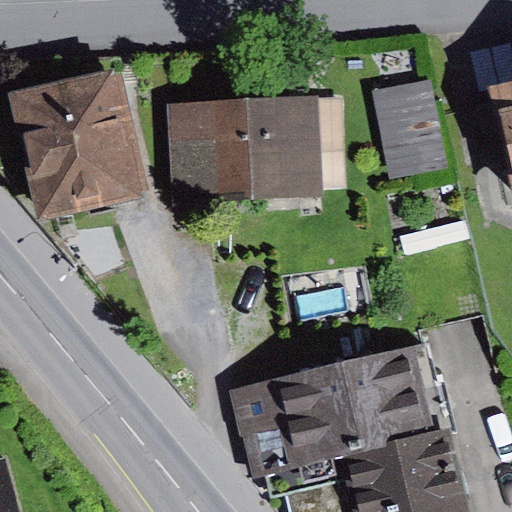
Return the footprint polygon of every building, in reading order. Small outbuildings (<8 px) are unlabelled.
[(113,82),(3,104),(30,235),(140,213),(113,82)] [(511,95),(480,102),(506,222),(511,220),(511,95)] [(312,107),(164,114),(170,215),(317,207),(312,107)] [(244,445),(260,441),(275,509),(290,506),(291,511),(459,511),(445,446),(428,449),(410,364),(235,401),(244,445)] [(0,511),(16,511),(2,460),(0,460),(0,511)]
